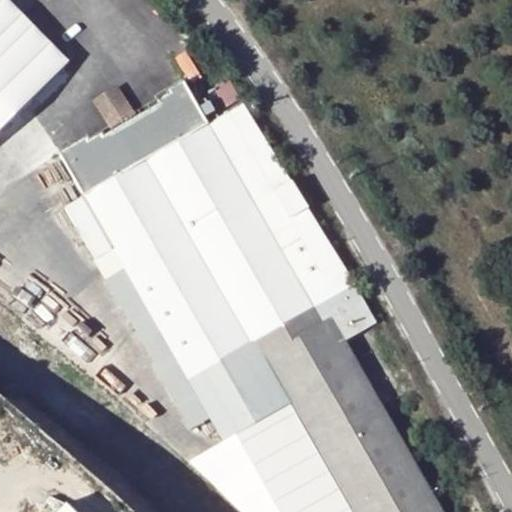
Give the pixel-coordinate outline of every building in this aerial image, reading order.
[(21,0),(0,0),(0,140),(82,66),(21,0)] [(234,84),(217,93),(227,112),(243,103),(234,84)] [(163,103),(164,104),(166,107),(154,114),(155,116),(142,124),(143,126),(122,138),(118,131),(118,130),(106,137),(103,133),(91,140),(89,138),(61,154),(82,191),(192,381),(254,345),(285,400),(349,511),(443,511),(347,346),(374,330),(246,108),(211,128),(187,85),(174,93),(175,95),(163,103)] [(164,104),(118,131),(122,138),(143,126),(142,124),(155,116),(154,114),(166,107),(164,104)] [(192,381),(82,191),(64,202),(188,426),(208,414),(221,437),(285,400),(254,345),(192,381)]
